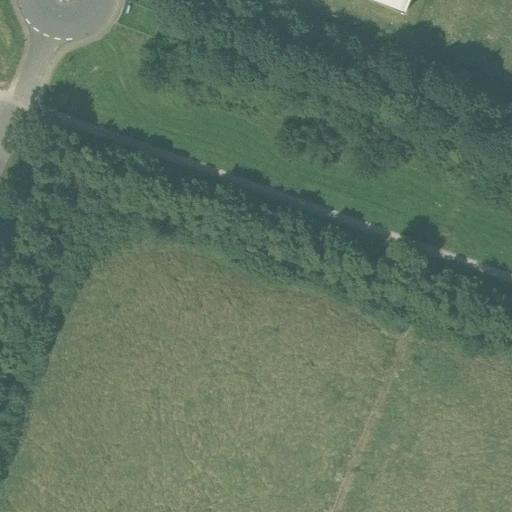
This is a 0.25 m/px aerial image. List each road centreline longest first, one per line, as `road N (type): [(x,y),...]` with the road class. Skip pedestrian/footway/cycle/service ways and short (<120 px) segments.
road 1 (track): [(0,100),(511,281)]
road 2 (track): [(441,255),(331,511)]
road 3 (track): [(511,85),(300,0)]
road 4 (track): [(47,117),(109,71),(128,46),(141,0)]
road 5 (unclassified): [(52,21),(0,154)]
